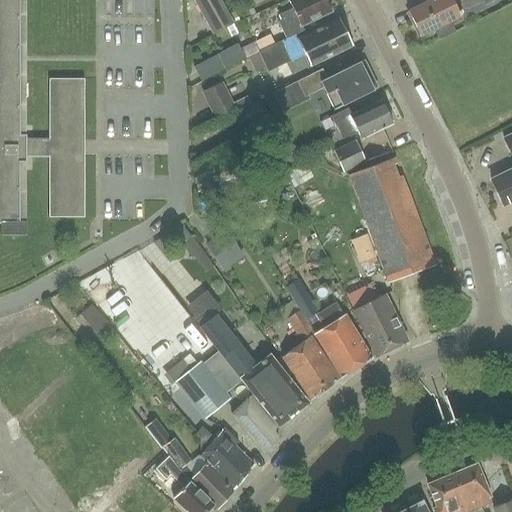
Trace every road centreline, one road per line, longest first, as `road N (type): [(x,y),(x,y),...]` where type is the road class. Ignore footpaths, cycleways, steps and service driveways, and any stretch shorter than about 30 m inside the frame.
road 1 (residential): [(489,350),(477,245),(369,0)]
road 2 (residential): [(246,511),(321,425),(385,375),(489,350)]
road 3 (residential): [(511,456),(458,458),(408,480),(370,511)]
